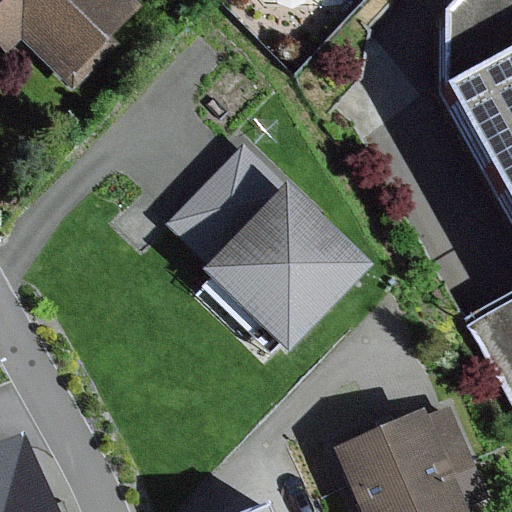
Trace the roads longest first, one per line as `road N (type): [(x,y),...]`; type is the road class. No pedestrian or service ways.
road 1 (unknown): [(434,0),(400,71),(402,98),(412,148),(451,231),(478,266)]
road 2 (residential): [(104,511),(0,314)]
